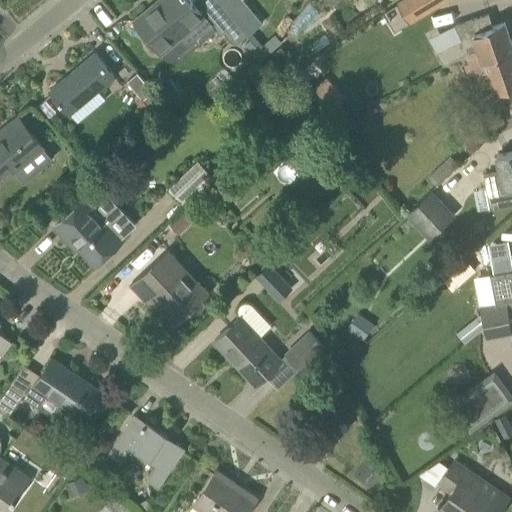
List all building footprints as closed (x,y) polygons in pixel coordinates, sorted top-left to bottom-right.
[(205,16),(191,0),(158,0),(155,3),(157,5),(137,22),(135,19),(134,20),(160,53),(162,54),(182,37),(188,44),(212,24),(220,35),(224,32),(231,41),(238,42),(247,35),(220,3),(205,16)] [(247,35),(262,22),(243,0),(224,0),(220,3),(247,35)] [(444,0),(417,0),(426,14),(446,2),(444,0)] [(443,64),(463,55),(465,54),(479,49),(511,39),(505,22),(492,26),(488,13),(454,25),(459,38),(436,49),(443,64)] [(486,71),(494,94),(511,87),(511,43),(511,39),(479,49),(465,54),(469,63),(472,73),(473,75),(486,71)] [(50,90),(69,113),(114,76),(95,53),(50,90)] [(165,106),(137,72),(128,81),(156,114),(165,106)] [(323,116),(344,98),(326,76),(305,94),(323,116)] [(466,142),(487,134),(485,129),(480,115),(459,123),(466,142)] [(0,180),(43,145),(19,116),(0,131),(0,134),(2,136),(0,137),(0,180)] [(487,189),(493,188),(496,204),(490,205),(491,207),(511,202),(511,151),(497,154),(500,172),(485,175),(487,189)] [(436,185),(458,164),(451,156),(428,177),(436,185)] [(180,201),(210,173),(198,160),(186,171),(168,189),(180,201)] [(429,239),(455,214),(432,189),(406,214),(410,218),(416,224),(429,239)] [(85,196),(55,225),(65,237),(70,232),(98,262),(124,237),(123,236),(136,223),(121,208),(108,220),(85,196)] [(207,292),(168,251),(132,284),(143,296),(147,292),(175,322),(189,309),(193,311),(197,311),(201,309),(203,305),(203,301),(202,297),(207,292)] [(269,262),(255,275),(279,303),(293,290),(269,262)] [(478,301),(471,265),(447,269),(450,281),(451,287),(454,305),(478,301)] [(511,269),(490,274),(493,287),(495,286),(497,301),(511,298),(511,269)] [(486,338),(511,333),(511,329),(511,328),(511,298),(497,301),(479,304),(486,338)] [(355,311),(343,326),(360,339),(372,324),(355,311)] [(280,359),(259,336),(240,316),(215,340),(238,365),(240,362),(246,368),(243,371),(256,384),(287,354),(299,367),(322,345),(310,331),(280,359)] [(12,340),(0,332),(0,322),(1,322),(0,321),(0,352),(2,354),(12,340)] [(456,348),(436,370),(454,387),(474,365),(456,348)] [(99,408),(102,405),(103,401),(103,398),(103,397),(100,394),(102,391),(52,358),(34,385),(83,418),(91,407),(95,409),(99,408)] [(492,378),(457,405),(472,424),(507,397),(492,378)] [(0,409),(9,415),(23,393),(10,384),(0,398),(0,409)] [(505,413),(494,418),(499,428),(510,423),(505,413)] [(175,444),(166,438),(168,436),(135,414),(109,453),(121,461),(130,447),(156,465),(147,479),(158,487),(185,447),(176,441),(175,444)] [(0,511),(4,511),(23,485),(0,469),(0,451),(1,451),(1,449),(2,447),(2,446),(2,442),(1,440),(1,439),(0,437),(0,511)] [(77,438),(67,454),(78,460),(88,445),(77,438)] [(497,511),(508,496),(455,460),(440,482),(452,491),(439,509),(443,511),(497,511)] [(241,490),(215,472),(192,505),(202,511),(247,511),(257,497),(243,488),(241,490)]
